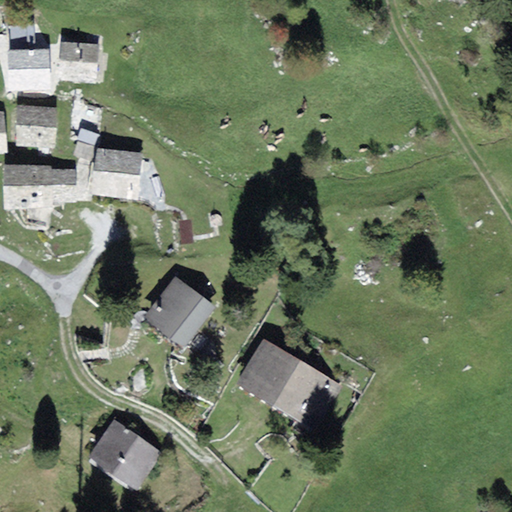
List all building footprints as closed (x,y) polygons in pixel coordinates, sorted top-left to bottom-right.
[(97,83),(99,45),(61,42),(58,80),(97,83)] [(52,89),(50,49),(8,51),(10,91),(52,89)] [(55,148),(57,108),(17,107),(16,146),(55,148)] [(137,201),(142,153),(98,148),(90,195),(137,201)] [(51,166),(4,165),(4,210),(53,208),(53,204),(76,202),(75,168),(51,170),(51,166)] [(182,349),(215,308),(177,277),(144,318),(182,349)] [(344,387),(263,340),(236,386),(318,433),(344,387)] [(161,453),(113,420),(86,458),(134,492),(161,453)]
